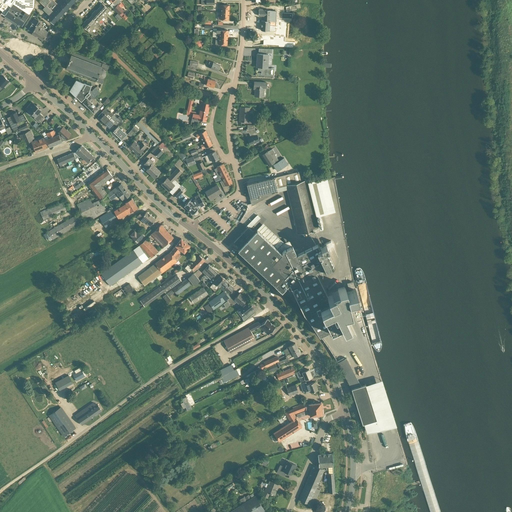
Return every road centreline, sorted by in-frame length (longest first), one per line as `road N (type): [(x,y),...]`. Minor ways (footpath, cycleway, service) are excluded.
road 1 (unclassified): [(3,489),(274,303)]
road 2 (secondary): [(188,227),(91,133)]
road 3 (secondary): [(345,410),(318,350),(274,303)]
road 4 (residential): [(288,511),(326,420),(345,410)]
